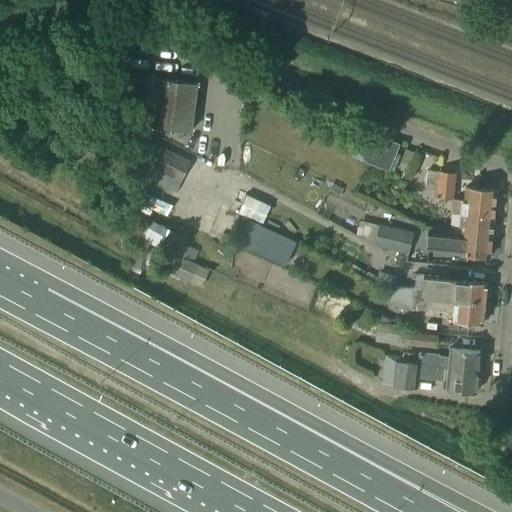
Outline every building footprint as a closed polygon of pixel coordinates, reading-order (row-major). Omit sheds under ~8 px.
[(190,131),(196,84),(157,79),(151,127),(190,131)] [(399,145),(362,131),(361,134),(360,133),(350,158),(389,172),(399,145)] [(180,182),(190,162),(163,148),(152,169),(180,182)] [(451,199),(453,174),(439,173),(437,198),(451,199)] [(336,186),(332,193),(340,197),(343,190),(336,186)] [(492,221),(495,191),(466,188),(465,201),(452,200),(451,214),(460,215),(479,217),(479,220),(492,221)] [(258,200),(250,218),(262,223),(270,206),(258,200)] [(491,237),(492,221),(479,220),(479,217),(460,215),(458,234),(491,237)] [(249,222),(239,244),(285,265),(295,243),(249,222)] [(412,233),(380,225),(375,246),(398,251),(396,261),(405,263),(407,254),(412,233)] [(458,235),(428,232),(426,251),(458,254),(458,255),(489,258),(491,237),(458,234),(458,235)] [(144,271),(148,246),(138,244),(134,269),(144,271)] [(189,283),(196,267),(167,253),(160,269),(189,283)] [(413,288),(399,287),(415,294),(426,297),(426,299),(484,305),(486,284),(438,280),(439,276),(415,274),(413,288)] [(482,324),(484,305),(426,299),(426,297),(415,294),(399,287),(391,286),(389,307),(453,313),(453,321),(482,324)] [(436,349),(438,335),(401,331),(402,326),(378,323),(376,342),(436,349)] [(477,371),(479,354),(449,351),(448,359),(438,358),(438,356),(420,354),(418,365),(477,371)] [(477,371),(418,365),(396,363),(384,361),(382,384),(393,385),(393,386),(416,388),(417,378),(446,381),(445,390),(475,393),(477,371)]
